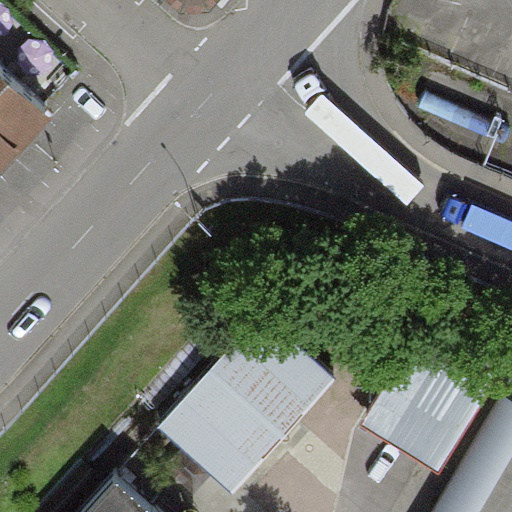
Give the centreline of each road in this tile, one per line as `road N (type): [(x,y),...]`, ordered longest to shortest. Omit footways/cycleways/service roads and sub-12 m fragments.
road 1 (unclassified): [(511,213),(214,73)]
road 2 (primary): [(0,308),(214,73)]
